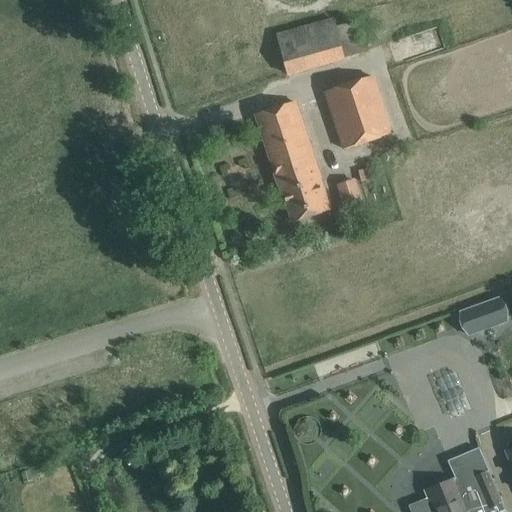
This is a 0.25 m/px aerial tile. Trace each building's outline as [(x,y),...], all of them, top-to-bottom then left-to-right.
[(291,75),(354,58),(343,15),(279,32),(291,75)] [(368,77),(325,92),(344,149),(387,134),(368,77)] [(275,108),(256,115),(292,223),(311,216),(330,210),(294,102),(275,108)] [(350,208),(368,201),(359,177),(340,184),(350,208)] [(497,300),(460,313),(468,336),(505,322),(497,300)] [(426,500),(409,507),(411,511),(505,511),(502,503),(501,504),(489,472),(476,478),(472,467),(455,474),(454,475),(456,480),(427,492),(430,499),(426,501),(426,500)]
